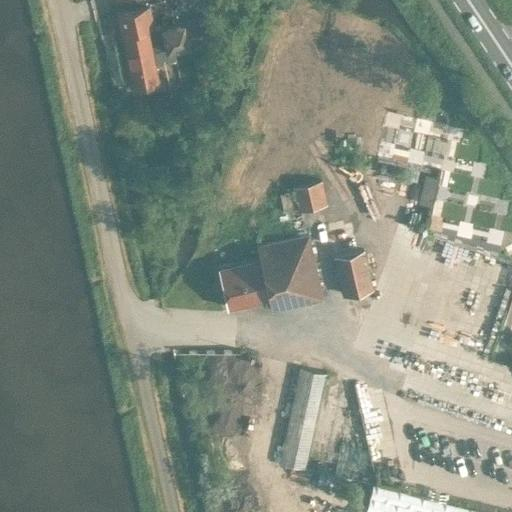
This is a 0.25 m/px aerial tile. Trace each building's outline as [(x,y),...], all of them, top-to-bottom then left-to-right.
[(172,47),(203,40),(199,19),(182,23),(182,22),(147,30),(142,9),(110,16),(127,90),(159,82),(154,63),(175,59),(172,47)] [(432,197),(441,168),(427,164),(419,193),(432,197)] [(293,192),(298,209),(298,211),(326,204),(320,181),(292,187),(293,192)] [(298,209),(293,192),(280,194),(284,212),(298,209)] [(307,233),(257,245),(260,258),(219,266),(228,307),(266,300),(267,305),(270,304),(271,309),(322,299),(307,233)] [(435,253),(436,236),(424,236),(423,252),(435,253)] [(342,294),(372,288),(363,251),(333,258),(342,294)] [(299,368),(279,463),(305,468),(326,374),(299,368)] [(499,511),(371,481),(363,511),(499,511)]
